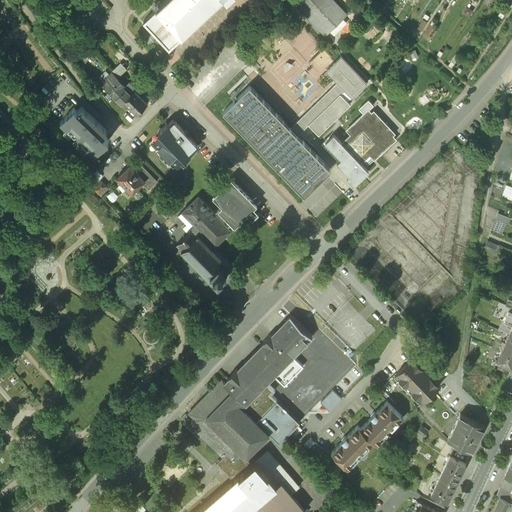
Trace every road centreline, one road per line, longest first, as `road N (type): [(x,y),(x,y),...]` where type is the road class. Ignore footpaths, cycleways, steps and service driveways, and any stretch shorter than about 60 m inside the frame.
road 1 (residential): [(324,248),(75,511)]
road 2 (residential): [(511,49),(324,248)]
road 3 (residential): [(324,248),(499,434)]
road 4 (residential): [(172,92),(324,248)]
